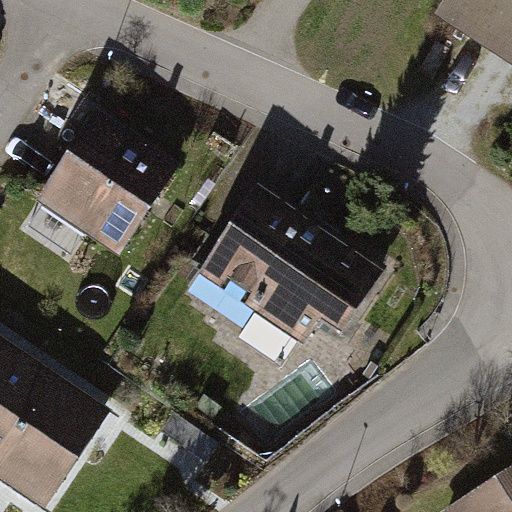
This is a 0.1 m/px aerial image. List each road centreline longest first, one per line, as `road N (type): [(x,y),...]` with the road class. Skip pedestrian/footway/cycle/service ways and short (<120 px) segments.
road 1 (residential): [(511,232),(433,166),(231,73)]
road 2 (residential): [(271,511),(511,317)]
road 3 (residential): [(231,73),(69,7)]
road 4 (residential): [(69,7),(0,110)]
